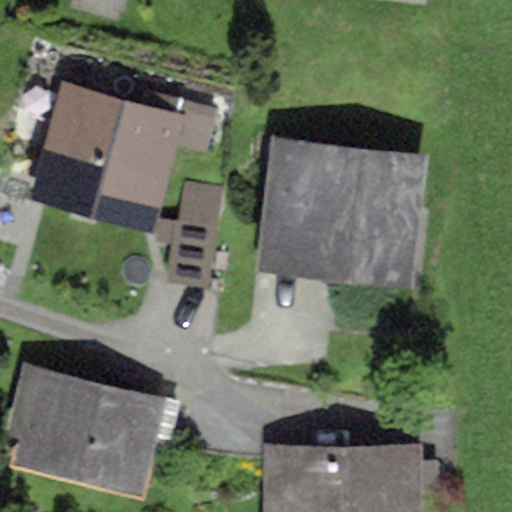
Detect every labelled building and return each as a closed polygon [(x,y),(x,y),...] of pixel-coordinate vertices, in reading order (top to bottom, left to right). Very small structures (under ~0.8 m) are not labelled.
[(76,86),(53,170),(144,195),(167,111),(76,86)] [(411,151),(290,138),(278,239),(400,253),(411,151)] [(210,188),(174,181),(164,236),(200,242),(210,188)] [(38,437),(130,459),(147,392),(35,364),(21,427),(39,432),(38,437)] [(284,511),(406,511),(406,442),(285,442),(284,511)]
